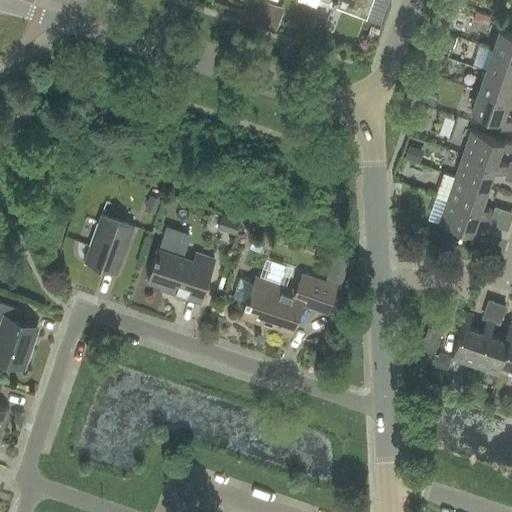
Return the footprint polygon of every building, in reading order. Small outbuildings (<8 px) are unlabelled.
[(265,0),(262,0),(255,22),(278,30),(285,7),(265,0)] [(335,0),(333,6),(368,19),(374,0),(335,0)] [(511,32),(501,29),(493,50),(511,56),(511,32)] [(454,48),(457,39),(446,35),(443,44),(454,48)] [(511,56),(493,50),(486,70),(511,79),(511,56)] [(511,95),(511,79),(486,70),(479,91),(510,101),(509,105),(511,106),(511,96),(511,95)] [(511,119),(505,117),(509,105),(510,101),(479,91),(472,112),(502,122),(501,125),(511,129),(511,119)] [(497,165),(498,161),(503,147),(511,150),(511,140),(505,138),(504,141),(472,130),(464,154),(497,165)] [(464,154),(456,176),(489,188),(495,170),(507,174),(511,165),(498,161),(497,165),(464,154)] [(489,188),(456,176),(448,199),(481,210),(480,215),(492,220),(495,211),(483,206),(489,188)] [(152,196),(147,210),(156,213),(161,199),(152,196)] [(481,210),(448,199),(440,222),(473,233),(471,238),(484,242),(487,233),(475,229),(480,215),(481,210)] [(118,273),(135,225),(102,213),(85,261),(118,273)] [(236,234),(241,220),(223,214),(218,228),(236,234)] [(194,261),(159,249),(149,279),(163,284),(162,288),(201,301),(215,259),(197,253),(194,261)] [(327,312),(336,286),(302,274),(296,291),(256,276),(243,311),(262,318),(261,323),(291,334),(302,302),(327,312)] [(0,357),(24,366),(37,327),(19,321),(22,310),(0,301),(0,317),(5,319),(0,333),(0,357)] [(487,332),(483,331),(469,326),(474,314),(465,311),(460,324),(464,325),(453,358),(475,365),(487,332)] [(487,319),(483,331),(487,332),(475,365),(499,373),(501,368),(500,368),(510,340),(509,340),(492,334),(496,322),(487,319)] [(500,368),(501,368),(511,371),(511,321),(506,334),(511,335),(509,340),(510,340),(500,368)] [(442,331),(429,327),(422,348),(436,352),(442,331)] [(0,426),(4,428),(10,410),(0,406),(0,391),(1,388),(0,387),(0,426)]
